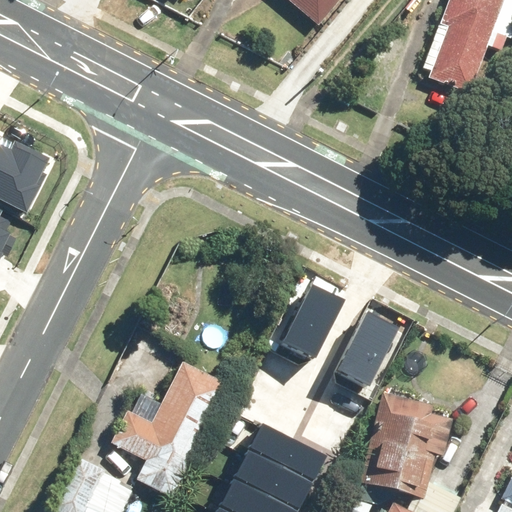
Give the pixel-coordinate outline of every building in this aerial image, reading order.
[(288,0),(315,21),(332,0),(288,0)] [(444,0),(419,79),(468,94),(497,0),(444,0)] [(0,198),(30,213),(45,184),(38,180),(51,153),(14,135),(7,150),(0,146),(0,198)] [(0,212),(0,252),(10,234),(0,228),(0,214),(1,213),(0,212)] [(305,285),(277,343),(309,359),(337,301),(305,285)] [(363,313),(335,371),(367,387),(395,329),(363,313)] [(175,483),(220,392),(171,369),(145,423),(126,414),(108,451),(175,483)] [(445,411),(378,396),(358,486),(425,501),(445,411)] [(257,422),(212,511),(292,511),(322,453),(257,422)] [(511,471),(510,471),(495,502),(511,510),(511,471)] [(94,478),(79,511),(121,511),(130,492),(94,478)] [(327,511),(365,511),(366,511),(336,496),(327,511)]
